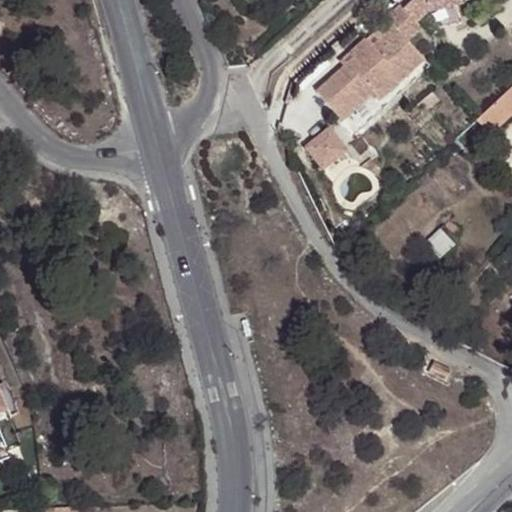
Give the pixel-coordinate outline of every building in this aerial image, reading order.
[(398,28),(410,41),(424,28),(419,22),(430,12),(466,5),(464,0),(417,0),(407,9),(404,6),(390,19),(398,28)] [(426,59),(410,41),(398,28),(376,49),(367,39),(354,51),(358,56),(319,92),(345,120),(375,93),(381,99),(426,59)] [(511,114),(511,91),(478,124),(491,136),(511,114)] [(303,144),(322,169),(349,148),(330,123),(303,144)] [(449,223),(442,229),(449,238),(456,236),(457,230),(449,223)] [(429,375),(445,383),(449,375),(440,370),(441,368),(434,365),(429,375)] [(0,461),(4,460),(2,453),(17,448),(0,404),(0,461)]
